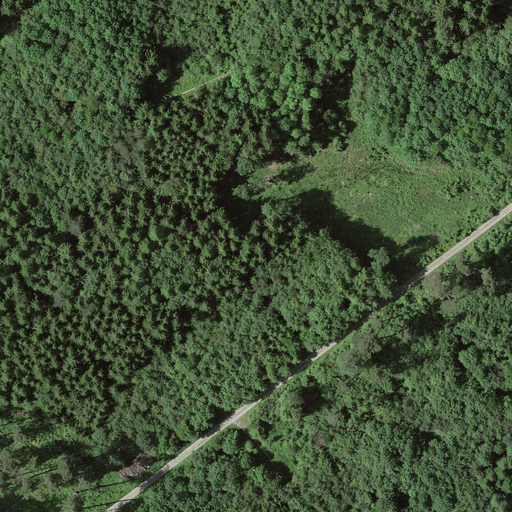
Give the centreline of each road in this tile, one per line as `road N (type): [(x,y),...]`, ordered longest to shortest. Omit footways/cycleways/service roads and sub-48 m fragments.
road 1 (track): [(106,511),(511,201)]
road 2 (track): [(233,414),(325,511)]
